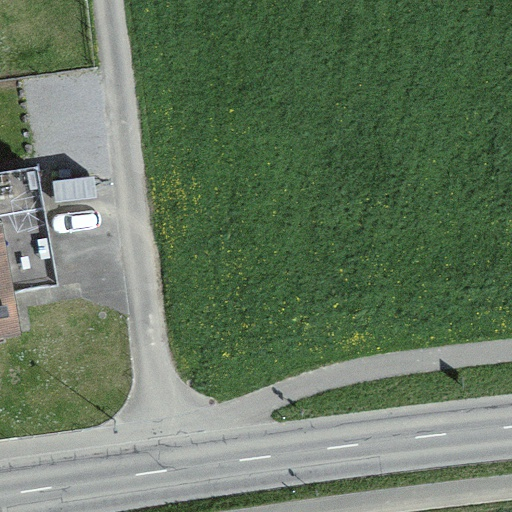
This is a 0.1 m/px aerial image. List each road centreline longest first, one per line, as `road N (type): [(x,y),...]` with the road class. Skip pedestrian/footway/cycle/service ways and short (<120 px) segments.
road 1 (residential): [(108,0),(165,469)]
road 2 (secondary): [(511,429),(165,469)]
road 3 (secondary): [(165,469),(0,494)]
